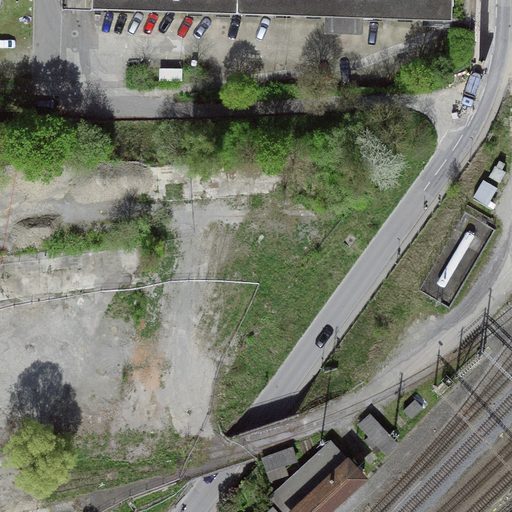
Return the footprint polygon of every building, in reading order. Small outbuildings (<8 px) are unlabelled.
[(453,0),(92,0),(92,9),(452,20),(453,0)] [(296,19),(185,15),(183,53),(182,78),(294,83),(295,56),(295,51),(296,19)] [(18,129),(0,127),(0,145),(16,146),(18,129)] [(487,177),(479,191),(492,199),(508,173),(498,166),(490,179),(487,177)] [(290,276),(328,229),(301,208),(263,255),(290,276)] [(470,230),(439,284),(447,289),(478,235),(470,230)] [(369,414),(357,425),(384,454),(397,443),(369,414)] [(331,444),(272,498),(285,511),(325,511),(355,485),(362,478),(331,444)] [(260,459),(269,483),(288,476),(284,467),(297,462),(292,448),(260,459)]
